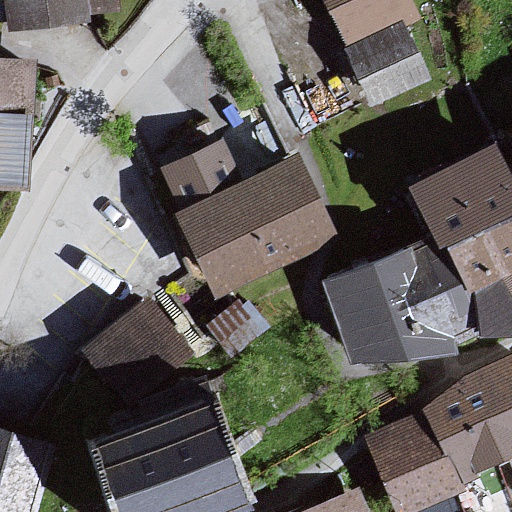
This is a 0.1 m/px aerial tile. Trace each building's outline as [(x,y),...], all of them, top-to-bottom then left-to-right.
[(109,0),(0,0),(0,1),(2,34),(111,27),(109,0)] [(414,14),(406,0),(312,0),(338,51),(414,14)] [(425,86),(403,32),(344,57),(366,110),(425,86)] [(25,76),(0,74),(0,196),(18,198),(25,76)] [(511,190),(490,145),(404,185),(421,238),(440,273),(464,315),(483,334),(502,334),(511,334),(511,190)] [(232,186),(215,146),(151,173),(202,294),(336,238),(302,157),(232,186)] [(421,238),(317,273),(338,354),(400,366),(483,348),(464,315),(446,284),(440,273),(421,238)] [(123,377),(188,332),(152,280),(87,324),(123,377)] [(431,402),(359,446),(386,511),(419,511),(463,496),(472,468),(511,453),(511,356),(483,373),(431,402)] [(253,511),(221,411),(96,451),(115,511),(253,511)] [(32,511),(51,448),(0,433),(0,511),(32,511)] [(361,511),(355,493),(307,511),(361,511)]
